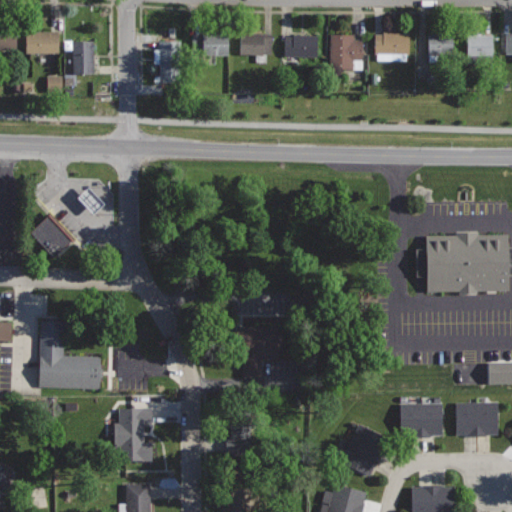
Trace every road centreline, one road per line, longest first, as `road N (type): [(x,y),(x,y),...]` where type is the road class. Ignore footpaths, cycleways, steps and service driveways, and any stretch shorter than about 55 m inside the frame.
road 1 (residential): [(128,0),(131,247),(189,368),(191,511)]
road 2 (secondary): [(511,155),(0,143)]
road 3 (residential): [(387,511),(406,469),(434,460),(471,464),(497,482)]
road 4 (residential): [(139,272),(0,274)]
